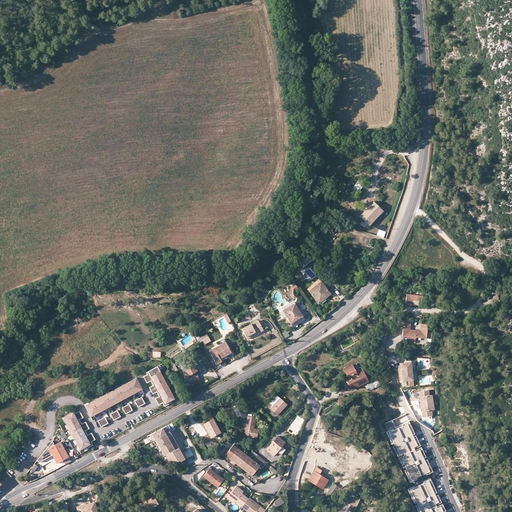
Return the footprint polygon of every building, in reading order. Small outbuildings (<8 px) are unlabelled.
[(352,189),(359,192),(363,184),(356,180),(352,189)] [(368,225),(382,210),(372,201),(368,205),(366,204),(362,209),(363,210),(358,215),(368,225)] [(383,237),(385,231),(378,229),(376,235),(383,237)] [(310,260),(307,257),(300,263),(303,266),(310,260)] [(330,293),(320,280),(311,287),(307,290),(318,303),(330,293)] [(295,290),(298,288),(294,283),(291,286),(291,288),(292,289),(291,292),(290,293),(289,296),(291,298),(293,298),(295,297),(295,294),(294,293),(295,290)] [(282,308),(283,310),(295,303),(293,301),(282,308)] [(295,303),(283,310),(287,316),(290,321),(292,325),(304,318),(295,303)] [(290,321),(287,316),(284,318),(282,318),(279,320),(283,325),(290,321)] [(261,324),(258,319),(241,328),(247,338),(267,327),(264,322),(261,324)] [(402,330),(402,335),(415,336),(425,337),(427,324),(420,323),(419,330),(409,329),(409,322),(403,322),(402,330)] [(205,330),(197,334),(201,341),(202,340),(200,336),(206,333),(205,330)] [(222,343),(222,344),(209,351),(216,364),(221,361),(219,358),(225,355),(231,352),(225,341),(222,343)] [(181,365),(183,369),(193,363),(197,371),(201,369),(194,358),(181,365)] [(400,373),(414,372),(413,362),(401,363),(402,366),(402,369),(400,369),(400,371),(400,373)] [(190,385),(200,379),(196,372),(197,371),(193,363),(183,369),(189,380),(188,381),(190,385)] [(348,383),(351,389),(368,380),(361,368),(360,369),(359,370),(358,367),(355,363),(351,365),(351,364),(343,368),(347,376),(345,377),(344,378),(347,384),(348,383)] [(143,377),(145,380),(160,372),(162,371),(157,367),(146,373),(147,374),(143,377)] [(163,377),(160,372),(145,380),(147,383),(151,381),(152,383),(163,377)] [(414,372),(400,373),(400,375),(401,377),(403,376),(403,380),(403,382),(410,381),(411,386),(415,386),(414,372)] [(149,388),(151,391),(168,382),(165,377),(163,377),(152,383),(153,385),(149,388)] [(137,379),(133,381),(133,380),(127,383),(127,385),(124,387),(120,389),(120,387),(114,390),(115,392),(111,393),(107,395),(107,394),(101,397),(102,398),(98,400),(95,402),(94,401),(88,404),(89,405),(85,407),(90,416),(142,388),(137,379)] [(368,391),(379,386),(376,380),(365,385),(368,391)] [(157,392),(158,394),(169,388),(171,388),(168,382),(151,391),(153,394),(157,392)] [(159,396),(155,399),(157,402),(172,394),(169,388),(158,394),(159,396)] [(420,405),(434,403),(433,395),(431,396),(430,390),(420,392),(421,396),(421,400),(419,401),(420,405)] [(172,394),(157,402),(159,405),(163,403),(165,407),(171,403),(170,401),(176,398),(174,393),(172,394)] [(280,398),(276,395),(270,402),(273,405),(280,398)] [(287,404),(280,398),(273,405),(270,409),(278,415),(287,404)] [(356,399),(349,404),(351,407),(346,411),(348,415),(360,406),(356,399)] [(434,403),(420,405),(420,409),(423,409),(423,413),(424,417),(434,416),(433,410),(435,410),(434,403)] [(63,417),(66,423),(67,422),(82,414),(80,411),(76,413),(75,411),(63,417)] [(67,422),(70,428),(80,422),(79,420),(83,418),(82,414),(67,422)] [(211,437),(221,432),(214,417),(203,422),(211,437)] [(246,430),(244,435),(256,437),(257,430),(254,429),(255,418),(248,417),(247,420),(246,430)] [(189,419),(182,421),(185,428),(192,426),(189,419)] [(69,428),(72,434),(87,425),(86,422),(82,424),(80,422),(70,428),(69,428)] [(177,446),(178,446),(166,424),(149,434),(152,439),(154,438),(164,454),(162,456),(161,456),(161,457),(162,458),(163,459),(166,460),(171,462),(177,465),(178,466),(182,464),(180,460),(184,458),(177,446)] [(389,433),(411,482),(432,472),(410,424),(389,433)] [(72,434),(75,439),(86,433),(85,431),(89,429),(87,425),(72,434)] [(76,439),(79,444),(93,436),(92,433),(88,435),(86,433),(76,439)] [(78,445),(81,450),(86,447),(87,448),(93,445),(91,442),(95,440),(93,436),(78,445)] [(285,442),(278,436),(267,450),(274,456),(277,452),(280,455),(285,449),(282,446),(285,442)] [(154,438),(152,439),(162,456),(164,454),(154,438)] [(58,443),(54,445),(63,460),(65,464),(71,461),(60,442),(58,443)] [(233,443),(225,453),(252,475),(255,472),(259,465),(260,464),(254,459),(233,443)] [(57,463),(63,460),(54,445),(49,448),(51,451),(57,463)] [(190,457),(193,455),(189,445),(185,447),(190,457)] [(359,451),(360,452),(366,458),(362,461),(370,468),(371,467),(374,458),(370,453),(359,445),(357,447),(360,450),(359,451)] [(254,458),(254,459),(260,464),(259,465),(263,468),(267,463),(257,454),(254,458)] [(312,473),(309,478),(314,481),(313,482),(323,488),(329,479),(319,473),(321,470),(316,467),(312,473)] [(210,468),(203,477),(217,487),(224,479),(210,468)] [(444,511),(430,481),(410,490),(419,511),(444,511)] [(341,488),(333,483),(327,493),(333,497),(340,489),(341,488)] [(248,499),(242,493),(243,491),(236,486),(229,496),(236,502),(242,507),(248,499)] [(152,511),(150,508),(159,503),(158,501),(161,499),(157,491),(155,492),(152,487),(150,489),(153,494),(142,500),(143,503),(138,506),(142,511),(152,511)] [(354,495),(348,509),(354,511),(360,497),(354,495)] [(274,502),(278,507),(284,503),(281,497),(274,502)] [(248,499),(263,511),(264,511),(265,510),(249,498),(248,499)] [(248,511),(263,511),(248,499),(242,507),(248,511)] [(77,507),(77,511),(96,511),(94,502),(77,507)]
